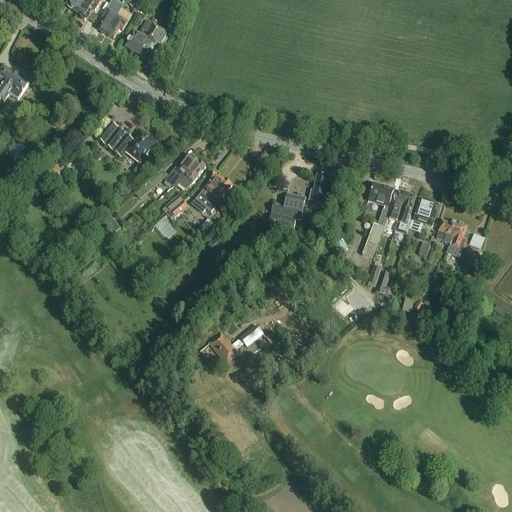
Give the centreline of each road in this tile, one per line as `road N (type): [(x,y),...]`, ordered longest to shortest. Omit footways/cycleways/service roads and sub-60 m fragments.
road 1 (tertiary): [(5,0),(180,109),(272,141),(511,198)]
road 2 (unknown): [(345,158),(314,232),(366,293)]
